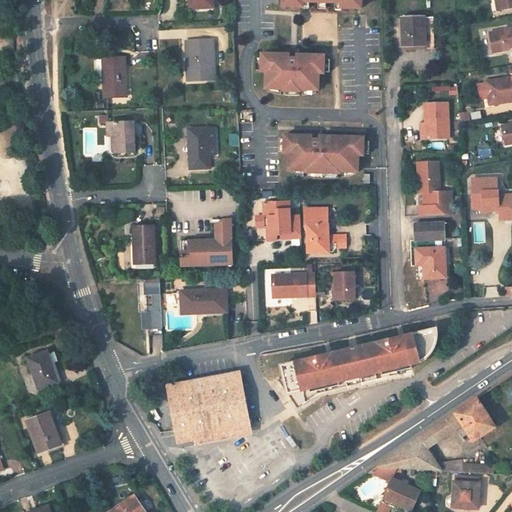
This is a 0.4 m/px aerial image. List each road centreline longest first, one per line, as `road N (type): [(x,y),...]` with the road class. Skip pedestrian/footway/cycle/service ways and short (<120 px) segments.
road 1 (residential): [(386,320),(379,132),(363,118),(284,115),(249,104),(243,64),(254,0)]
road 2 (residential): [(386,320),(110,372)]
road 3 (secondary): [(430,415),(264,511)]
road 4 (residential): [(61,202),(32,24)]
road 5 (residential): [(0,492),(147,439)]
road 6 (secondary): [(322,495),(430,415)]
road 7 (residential): [(511,302),(386,320)]
